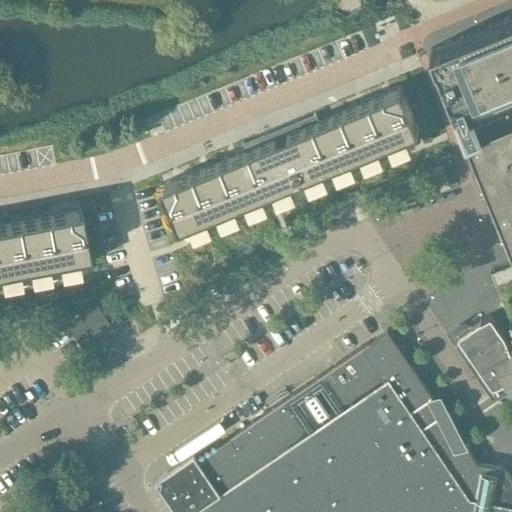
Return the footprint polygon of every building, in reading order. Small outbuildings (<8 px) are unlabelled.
[(511,15),(432,47),(430,48),(436,63),(437,63),(511,246),(511,117),(481,130),(473,109),(511,93),(511,319),(511,320),(511,321),(511,15)] [(244,149),(161,182),(178,226),(262,192),(266,202),(339,172),(335,162),(418,128),(401,85),(318,119),(315,112),(241,142),(244,149)] [(327,205),(330,215),(353,207),(350,197),(327,205)] [(0,280),(2,280),(0,269),(89,252),(80,206),(0,221),(0,280)] [(294,222),(291,215),(284,217),(287,224),(294,222)] [(111,327),(96,305),(68,324),(83,346),(111,327)] [(472,323),(458,333),(493,384),(503,380),(505,385),(511,381),(511,340),(508,342),(505,334),(491,313),(482,318),(481,317),(477,320),(472,323)] [(194,452),(155,478),(160,485),(177,511),(511,511),(511,477),(508,471),(504,465),(503,466),(477,461),(464,442),(454,427),(456,426),(448,410),(444,412),(387,328),(362,345),(336,363),(329,368),(328,368),(237,430),(200,455),(197,457),(194,452)]
